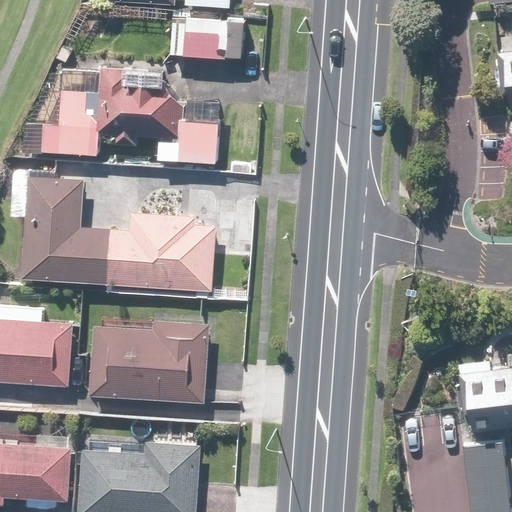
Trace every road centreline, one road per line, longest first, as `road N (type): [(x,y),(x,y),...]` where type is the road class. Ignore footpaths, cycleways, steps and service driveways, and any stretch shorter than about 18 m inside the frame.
road 1 (secondary): [(341,225),(316,511)]
road 2 (secondary): [(354,0),(341,225)]
road 3 (residential): [(341,225),(511,261)]
